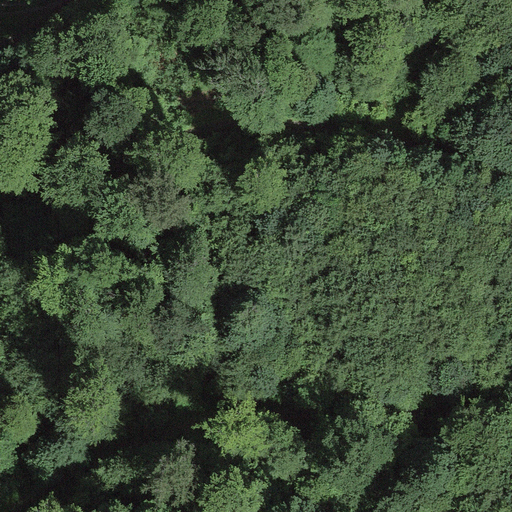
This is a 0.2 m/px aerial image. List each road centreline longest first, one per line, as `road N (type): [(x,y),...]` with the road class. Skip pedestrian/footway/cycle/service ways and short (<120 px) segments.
road 1 (track): [(511,172),(349,132),(229,121),(0,211)]
road 2 (track): [(11,511),(76,465),(149,429),(230,416),(511,401)]
